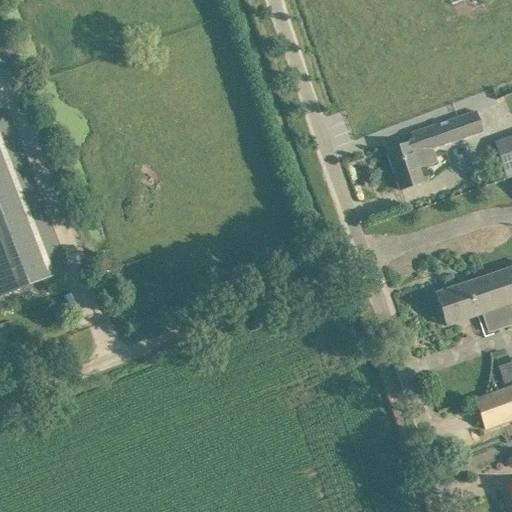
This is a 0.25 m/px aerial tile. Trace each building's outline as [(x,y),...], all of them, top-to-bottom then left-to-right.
[(0,32),(0,70),(13,65),(0,32)] [(0,296),(67,270),(59,252),(5,110),(0,111),(0,296)] [(433,148),(483,132),(476,112),(430,128),(411,134),(413,142),(387,151),(400,191),(402,190),(419,184),(422,183),(418,169),(423,167),(438,162),(433,148)] [(511,176),(511,136),(493,143),(504,173),(506,179),(511,176)] [(511,267),(454,287),(435,294),(446,326),(465,320),(475,316),(480,332),(511,321),(511,267)] [(511,361),(500,366),(506,383),(511,380),(511,361)] [(484,430),(511,420),(511,385),(493,393),(474,399),(484,430)] [(509,511),(511,511),(511,484),(501,488),(509,511)]
